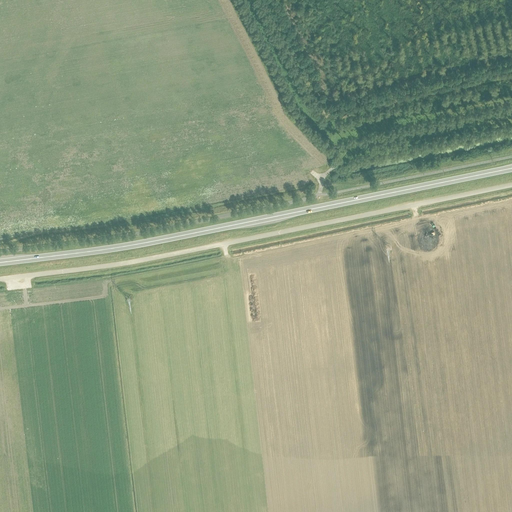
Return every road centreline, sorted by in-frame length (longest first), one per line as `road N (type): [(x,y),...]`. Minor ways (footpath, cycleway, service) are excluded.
road 1 (unclassified): [(0,279),(141,260),(511,184)]
road 2 (trunk): [(0,262),(511,168)]
road 3 (unclassified): [(0,251),(313,196),(332,165)]
road 4 (track): [(257,0),(303,94),(335,123),(332,165)]
road 5 (track): [(335,123),(511,80)]
